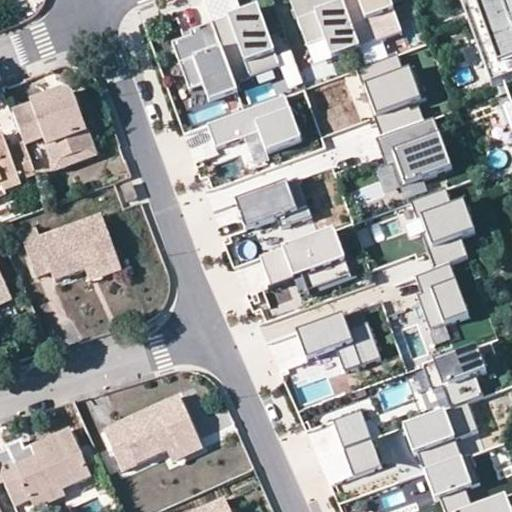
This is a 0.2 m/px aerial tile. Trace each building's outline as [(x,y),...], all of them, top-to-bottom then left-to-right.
[(293,0),(291,4),(307,48),(325,41),(332,61),(360,51),(341,0),(293,0)] [(389,0),(341,0),(360,51),(402,35),(389,0)] [(511,0),(450,0),(451,0),(450,0),(472,0),(489,48),(478,52),(492,89),(503,85),(509,103),(511,109),(511,0)] [(489,48),(472,0),(459,0),(478,52),(489,48)] [(258,9),(213,25),(235,84),(280,68),(258,9)] [(209,103),(237,93),(235,84),(213,25),(191,34),(192,38),(173,45),(190,93),(204,88),(209,103)] [(314,67),(332,61),(325,41),(307,48),(314,67)] [(287,88),(302,83),(292,49),(276,54),(287,88)] [(358,71),(384,141),(427,125),(418,98),(425,96),(414,65),(402,70),(397,56),(358,71)] [(49,97),(33,103),(45,136),(55,162),(96,146),(77,94),(64,91),(67,97),(53,102),(49,97)] [(49,97),(53,102),(67,97),(64,91),(49,97)] [(286,99),(209,128),(217,152),(228,148),(225,139),(238,134),(242,143),(261,136),(268,156),(303,143),(286,99)] [(27,144),(45,136),(33,103),(14,110),(27,144)] [(511,139),(511,109),(509,103),(499,106),(511,139)] [(453,171),(435,121),(427,125),(384,141),(377,142),(383,159),(389,157),(393,167),(402,190),(453,171)] [(0,180),(2,180),(4,188),(20,183),(20,177),(35,170),(27,144),(11,149),(5,134),(0,136),(0,180)] [(225,139),(228,148),(242,143),(238,134),(225,139)] [(99,155),(96,146),(55,162),(59,170),(99,155)] [(389,157),(383,159),(387,169),(393,167),(389,157)] [(120,186),(126,200),(137,195),(132,181),(120,186)] [(299,181),(236,204),(247,233),(278,222),(282,231),(313,219),(299,181)] [(447,191),(411,205),(418,222),(422,220),(434,250),(462,240),(477,234),(465,204),(453,208),(447,191)] [(114,250),(96,209),(36,236),(31,227),(15,234),(33,275),(48,269),(52,278),(83,263),(80,257),(84,255),(87,262),(114,250)] [(260,260),(272,291),(296,282),(295,279),(302,276),(308,293),(351,278),(335,233),(260,260)] [(462,240),(434,250),(435,255),(464,244),(462,240)] [(469,260),(464,244),(435,255),(430,257),(436,272),(451,267),(469,260)] [(114,250),(87,262),(84,255),(80,257),(83,263),(88,275),(120,262),(114,250)] [(471,318),(451,267),(436,272),(417,279),(423,297),(419,298),(432,333),(471,318)] [(0,309),(13,304),(7,290),(0,292),(0,309)] [(343,318),(297,335),(307,363),(337,352),(345,375),(381,362),(368,326),(348,333),(343,318)] [(121,470),(166,450),(167,450),(164,443),(168,441),(171,448),(195,438),(177,396),(102,429),(121,470)] [(469,405),(404,429),(415,457),(419,456),(426,475),(463,462),(456,443),(479,434),(469,405)] [(30,499),(29,495),(57,482),(61,488),(91,475),(71,427),(29,445),(32,452),(34,458),(16,466),(13,461),(0,466),(0,473),(4,483),(14,506),(30,499)] [(167,450),(166,450),(172,464),(201,451),(195,438),(171,448),(168,441),(164,443),(167,450)] [(373,441),(344,451),(354,479),(383,469),(373,441)] [(34,458),(32,452),(13,461),(16,466),(34,458)] [(463,462),(426,475),(436,503),(441,501),(445,511),(468,511),(473,510),(467,492),(481,487),(471,459),(463,462)] [(30,499),(34,508),(64,496),(61,488),(57,482),(29,495),(30,499)] [(230,511),(224,499),(196,511),(230,511)]
